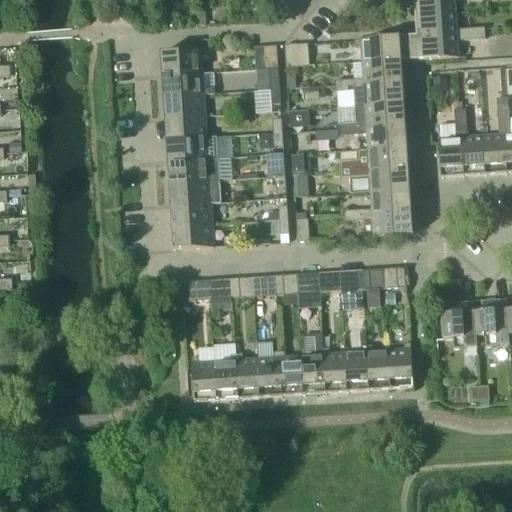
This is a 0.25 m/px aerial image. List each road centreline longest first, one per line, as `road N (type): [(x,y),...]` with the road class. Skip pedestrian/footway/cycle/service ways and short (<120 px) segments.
road 1 (residential): [(152,266),(139,37),(274,29),(300,0)]
road 2 (residential): [(152,266),(511,255)]
